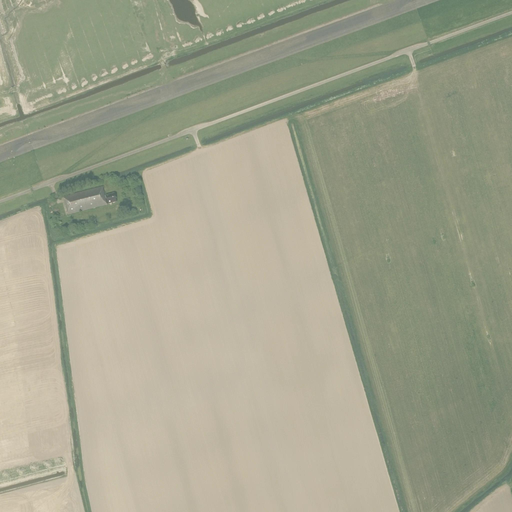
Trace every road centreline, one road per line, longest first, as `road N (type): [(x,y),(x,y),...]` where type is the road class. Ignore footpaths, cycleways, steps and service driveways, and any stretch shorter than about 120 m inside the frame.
road 1 (track): [(0,160),(434,0)]
road 2 (track): [(50,182),(166,99)]
